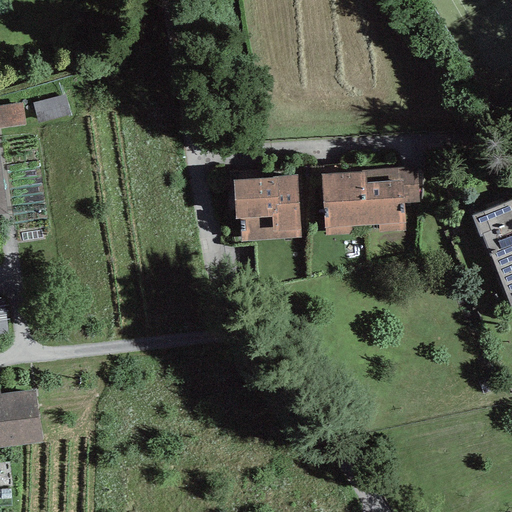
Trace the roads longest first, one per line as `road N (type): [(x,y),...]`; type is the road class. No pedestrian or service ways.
road 1 (residential): [(188,150),(314,148),(387,137),(511,140)]
road 2 (residential): [(237,331),(0,361)]
road 3 (residential): [(371,511),(340,452),(237,331)]
road 4 (residential): [(237,331),(188,150)]
road 5 (residential): [(188,150),(164,0)]
